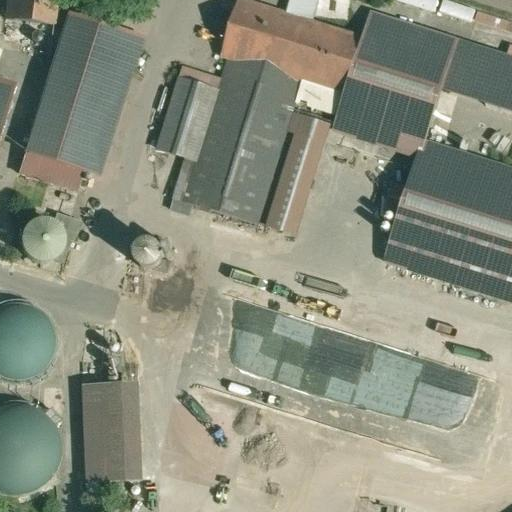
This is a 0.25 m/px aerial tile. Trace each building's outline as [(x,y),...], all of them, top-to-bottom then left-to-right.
[(0,0),(0,29),(51,36),(53,25),(55,0),(0,0)] [(287,13),(243,0),(240,0),(223,59),(229,60),(303,82),(343,94),(361,35),(314,21),(287,13)] [(314,0),(291,0),(287,13),(314,21),(320,1),(318,1),(314,0)] [(398,0),(435,12),(438,0),(398,0)] [(511,20),(477,13),(474,24),(510,32),(511,23),(511,20)] [(418,157),(421,159),(426,142),(443,87),(511,107),(511,60),(366,17),(361,35),(343,94),(345,95),(334,133),(418,157)] [(106,175),(141,49),(57,26),(22,152),(28,153),(87,169),(106,175)] [(303,82),(229,60),(220,88),(198,164),(188,161),(177,201),(260,226),(303,82)] [(0,130),(16,78),(0,73),(0,130)] [(188,161),(198,164),(220,88),(182,77),(159,153),(188,161)] [(511,167),(426,142),(421,159),(418,157),(387,261),(511,298),(511,167)] [(87,169),(28,153),(21,176),(80,192),(87,169)] [(30,262),(39,265),(48,264),(57,260),(62,252),(63,242),(61,233),(54,226),(45,222),(35,223),(27,228),(22,236),(20,246),(23,255),(30,262)] [(141,268),(147,271),(154,270),(160,266),(163,259),(162,252),(158,246),(151,244),(144,244),(138,249),(135,255),(136,262),(141,268)] [(62,337),(58,324),(46,312),(35,306),(21,304),(5,309),(0,313),(0,372),(13,380),(27,381),(42,377),(53,368),(61,354),(62,337)] [(138,382),(83,385),(87,482),(123,481),(142,480),(138,382)] [(62,443),(57,428),(44,413),(30,406),(15,404),(0,408),(0,490),(4,493),(21,495),(39,490),(52,479),(61,463),(62,443)]
